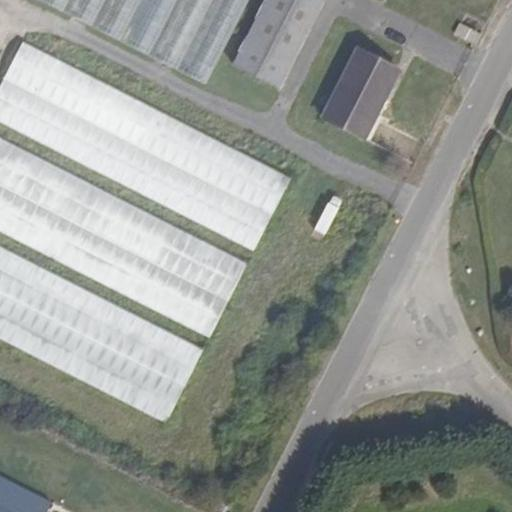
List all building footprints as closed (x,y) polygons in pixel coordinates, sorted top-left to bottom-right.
[(247,0),(37,0),(205,85),(247,0)] [(265,0),(231,66),(279,90),(324,0),(265,0)] [(479,37),(459,27),(455,35),(475,46),(479,37)] [(290,178),(22,42),(0,85),(0,123),(253,252),(290,178)] [(365,141),(399,72),(356,51),(322,119),(365,141)] [(247,264),(0,139),(0,232),(209,339),(247,264)] [(0,339),(166,423),(203,349),(0,246),(0,339)] [(0,511),(48,511),(53,503),(0,475),(0,511)] [(237,511),(239,509),(218,499),(213,508),(221,511),(237,511)]
